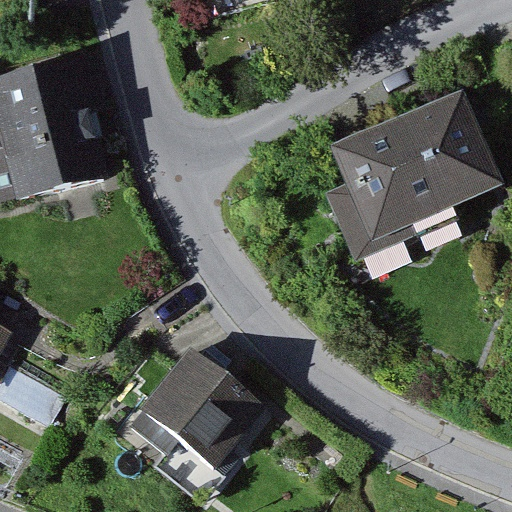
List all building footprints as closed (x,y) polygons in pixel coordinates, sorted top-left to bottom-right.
[(49,79),(0,91),(0,118),(10,155),(0,157),(0,201),(1,206),(19,202),(19,205),(104,183),(84,106),(58,113),(49,79)] [(492,187),(459,113),(344,163),(357,194),(336,203),(360,258),(416,234),(420,242),(458,225),(450,205),(492,187)] [(0,355),(9,339),(0,333),(0,355)] [(201,362),(194,356),(133,432),(168,461),(180,446),(213,473),(264,411),(222,378),(232,365),(212,349),(201,362)] [(0,399),(54,424),(69,388),(13,364),(0,394),(0,399)]
